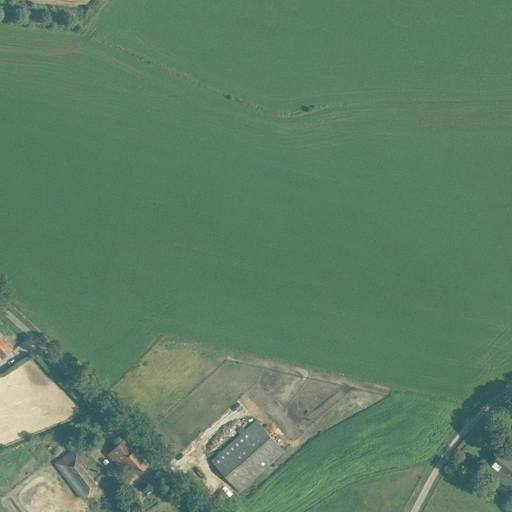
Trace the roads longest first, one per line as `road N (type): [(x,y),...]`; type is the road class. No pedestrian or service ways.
road 1 (unclassified): [(206,511),(0,307)]
road 2 (unclassified): [(413,511),(440,461),(487,407)]
